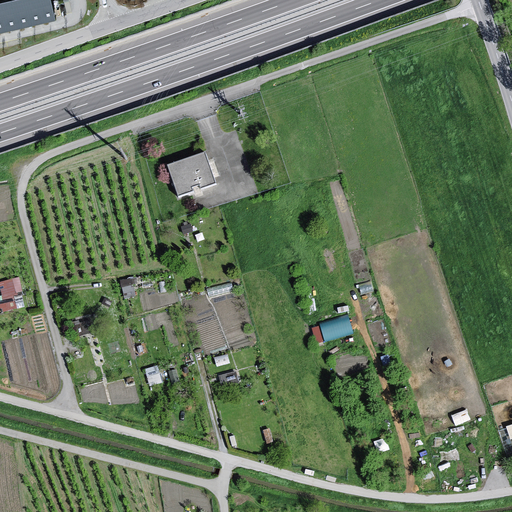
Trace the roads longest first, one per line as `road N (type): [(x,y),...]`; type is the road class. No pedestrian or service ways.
road 1 (track): [(63,414),(69,391),(20,211),(29,170),(48,154),(480,4)]
road 2 (track): [(510,493),(389,498),(324,486),(0,397)]
road 3 (motorway): [(0,134),(380,0)]
road 4 (motorway): [(294,0),(0,103)]
road 5 (track): [(222,511),(221,489),(0,433)]
